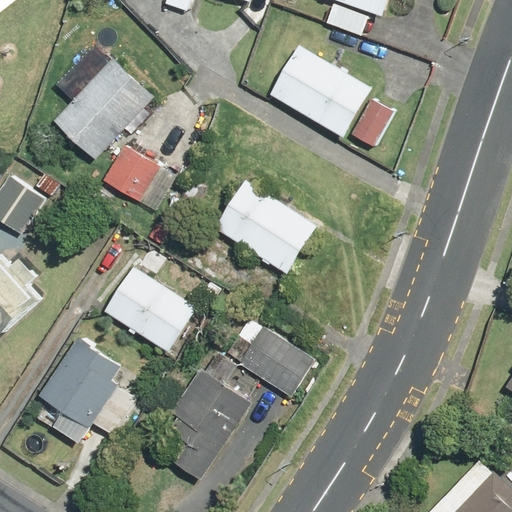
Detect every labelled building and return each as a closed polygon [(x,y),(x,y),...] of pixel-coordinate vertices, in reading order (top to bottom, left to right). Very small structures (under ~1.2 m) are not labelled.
[(191,11),(194,0),(170,0),(169,4),(191,11)] [(388,0),(339,0),(384,15),(388,0)] [(372,18),(336,5),(329,23),(365,36),(372,18)] [(98,158),(157,98),(99,40),(59,81),(78,100),(59,119),(98,158)] [(300,45),(271,93),(346,138),(375,89),(300,45)] [(395,112),(373,100),(355,135),(377,147),(395,112)] [(163,166),(127,144),(105,180),(141,201),(163,166)] [(50,201),(13,174),(0,191),(0,218),(25,236),(50,201)] [(250,179),(218,228),(289,275),(322,227),(250,179)] [(0,336),(44,297),(2,251),(0,253),(0,336)] [(137,265),(108,311),(173,352),(202,305),(137,265)] [(252,315),(227,352),(294,397),(319,360),(252,315)] [(40,417),(81,443),(94,423),(120,439),(156,381),(81,335),(44,396),(50,400),(40,417)] [(228,383),(241,364),(223,352),(210,371),(204,367),(173,412),(181,417),(171,431),(188,443),(176,461),(203,480),(256,401),(228,383)] [(511,511),(511,485),(498,471),(456,511),(511,511)]
